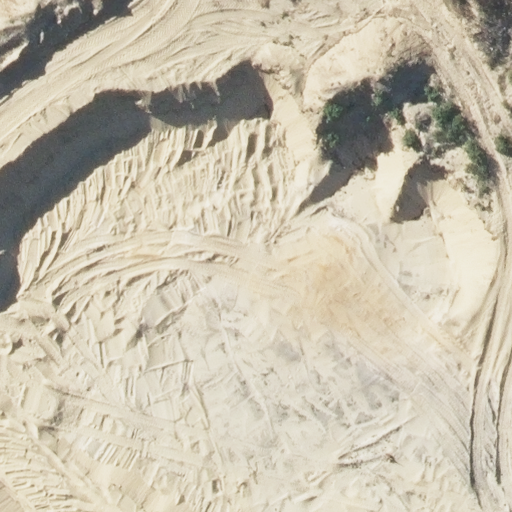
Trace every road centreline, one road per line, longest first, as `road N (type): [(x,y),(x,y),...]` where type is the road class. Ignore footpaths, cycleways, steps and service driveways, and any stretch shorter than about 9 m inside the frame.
road 1 (track): [(319,511),(511,414)]
road 2 (track): [(511,122),(420,0)]
